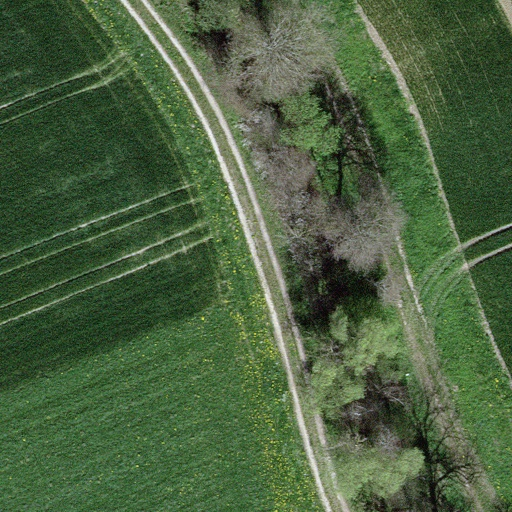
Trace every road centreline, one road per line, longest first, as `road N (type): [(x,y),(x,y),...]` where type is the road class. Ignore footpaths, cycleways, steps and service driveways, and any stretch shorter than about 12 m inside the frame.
road 1 (track): [(496,511),(448,416),(366,161),(282,0)]
road 2 (track): [(337,511),(229,158),(134,0)]
